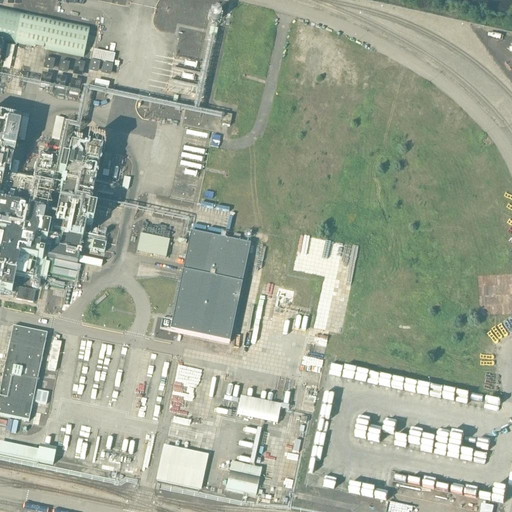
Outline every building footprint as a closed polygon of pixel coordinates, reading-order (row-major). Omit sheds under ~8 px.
[(87,26),(0,8),(0,38),(81,55),(87,26)] [(211,15),(211,16),(210,17),(210,18),(210,19),(211,20),(211,21),(212,21),(212,22),(213,22),(214,23),(215,23),(216,23),(217,23),(218,22),(219,21),(219,20),(220,20),(220,19),(220,18),(220,17),(220,16),(219,15),(219,14),(218,14),(217,13),(216,13),(215,13),(214,13),(213,13),(212,14),(211,15)] [(115,55),(94,51),(92,60),(113,64),(115,55)] [(51,59),(41,57),(40,63),(49,65),(51,59)] [(56,59),(55,66),(63,67),(64,61),(56,59)] [(100,64),(90,61),(88,72),(98,74),(100,64)] [(103,64),(101,75),(110,77),(112,66),(103,64)] [(39,75),(37,81),(45,83),(47,76),(39,75)] [(53,77),(51,84),(59,86),(61,79),(53,77)] [(109,84),(95,81),(93,90),(107,93),(109,84)] [(74,84),(66,83),(65,89),(73,91),(74,84)] [(224,115),(222,126),(229,127),(232,116),(224,115)] [(56,118),(51,139),(59,140),(64,120),(56,118)] [(0,259),(5,234),(0,230),(0,181),(1,177),(3,178),(7,160),(3,159),(3,157),(13,158),(19,128),(6,126),(6,129),(0,127),(0,259)] [(52,234),(47,259),(77,265),(85,226),(92,227),(95,211),(88,210),(100,153),(86,150),(85,152),(70,149),(67,162),(61,161),(58,177),(64,178),(63,183),(61,183),(59,192),(61,192),(52,234)] [(0,230),(5,234),(0,259),(0,291),(11,294),(15,277),(33,280),(37,262),(42,263),(43,257),(38,256),(40,244),(46,245),(49,230),(43,229),(57,160),(38,157),(34,178),(17,175),(16,180),(3,178),(1,177),(0,181),(0,230)] [(127,196),(129,185),(123,184),(120,195),(127,196)] [(197,215),(195,227),(207,229),(209,217),(197,215)] [(229,344),(229,341),(249,245),(189,233),(172,316),(169,331),(229,344)] [(169,241),(141,235),(137,253),(166,259),(169,241)] [(106,244),(93,241),(91,250),(104,253),(106,244)] [(25,291),(15,289),(14,295),(24,297),(25,291)] [(12,327),(0,385),(0,414),(27,420),(45,333),(12,327)] [(48,373),(44,395),(50,396),(55,375),(48,373)] [(236,417),(277,425),(281,406),(240,398),(236,417)] [(268,437),(265,452),(272,453),(275,438),(268,437)] [(0,454),(53,466),(56,450),(39,447),(38,451),(0,442),(0,454)] [(163,447),(156,482),(200,492),(208,456),(163,447)] [(226,491),(255,497),(261,469),(231,463),(226,491)]
